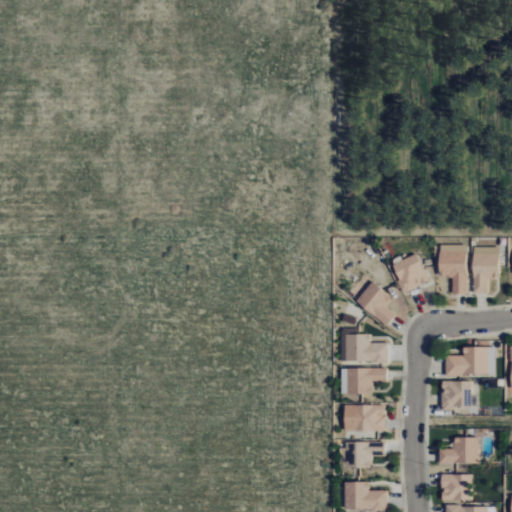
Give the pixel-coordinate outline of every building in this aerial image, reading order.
[(468,251),(468,294),(452,294),(452,279),(447,279),(447,276),(442,276),(442,251),(468,251)] [(408,292),(395,265),(417,254),(430,281),(421,285),(408,292)] [(474,254),(474,294),(489,294),(489,281),(495,281),(495,278),(501,278),(501,254),(474,254)] [(358,302),(389,326),(398,316),(387,308),(392,302),(390,300),(393,297),(374,282),(358,302)] [(347,361),(389,362),(389,344),(372,344),(372,341),(372,336),(348,336),(347,361)] [(489,374),(447,374),(447,356),(466,356),(466,351),(466,348),(489,348),(489,374)] [(348,369),(388,368),(388,382),(375,382),(375,389),(371,389),(371,394),(348,395),(348,369)] [(474,407),(444,407),(444,392),(444,382),(474,382),(474,407)] [(356,431),(386,431),(386,415),(386,406),(356,405),(356,431)] [(481,463),(440,463),(440,449),(454,449),(454,443),(458,443),(458,437),(481,437),(481,463)] [(347,442),(387,442),(387,456),(373,456),(373,463),(370,463),(370,468),(347,468),(347,442)] [(474,475),(443,475),(443,491),(443,500),(474,500),(474,475)] [(347,508),(388,509),(388,491),(371,491),(371,488),(371,483),(347,483),(347,508)]
